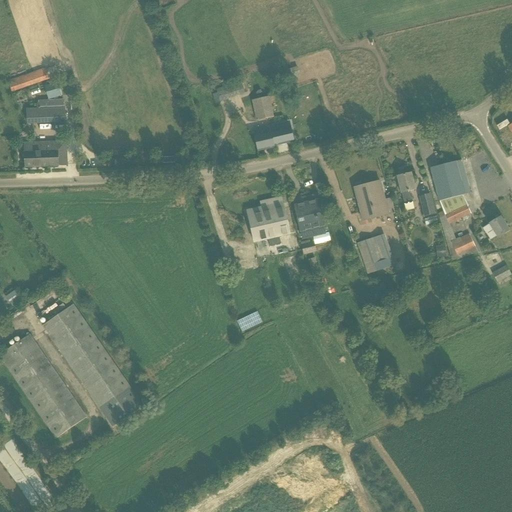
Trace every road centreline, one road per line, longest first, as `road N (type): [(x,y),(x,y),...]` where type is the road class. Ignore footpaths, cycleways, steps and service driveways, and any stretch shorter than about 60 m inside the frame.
road 1 (unclassified): [(478,117),(211,169),(0,182)]
road 2 (track): [(81,511),(0,400)]
